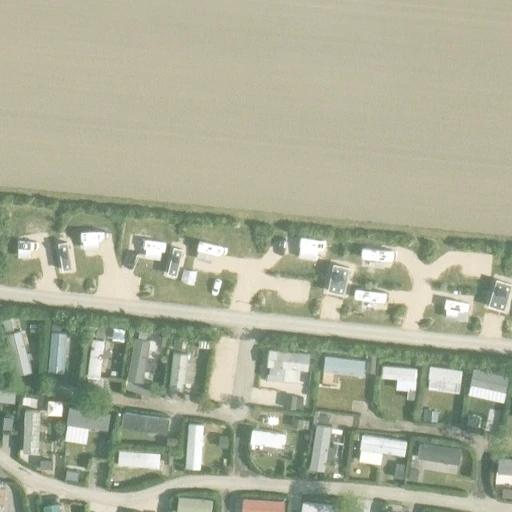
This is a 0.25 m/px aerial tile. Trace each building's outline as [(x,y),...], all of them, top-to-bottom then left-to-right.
[(66,243),(58,245),(62,270),(70,269),(66,243)] [(173,249),(167,274),(175,276),(181,251),(173,249)] [(333,266),(327,291),(343,295),(348,270),(333,266)] [(494,282),(487,307),(502,311),(510,286),(494,282)] [(4,332),(12,330),(9,318),(1,320),(4,332)] [(60,322),(52,321),(51,329),(59,330),(60,322)] [(104,327),(95,326),(94,336),(103,337),(104,327)] [(30,371),(20,329),(4,333),(14,375),(30,371)] [(63,372),(65,332),(50,331),(48,371),(63,372)] [(166,337),(156,335),(154,344),(165,346),(166,337)] [(171,347),(180,349),(182,337),(173,336),(171,347)] [(149,340),(134,337),(126,378),(142,381),(149,340)] [(98,376),(102,340),(90,338),(86,375),(98,376)] [(306,369),(308,352),(266,349),(264,365),(306,369)] [(186,353),(171,352),(167,388),(182,390),(186,353)] [(362,374),(363,359),(324,355),(322,369),(362,374)] [(414,379),(415,367),(381,365),(380,377),(414,379)] [(458,381),(460,369),(427,365),(426,377),(458,381)] [(504,391),(507,376),(471,368),(468,384),(504,391)] [(14,386),(0,384),(0,399),(13,401),(14,386)] [(106,428),(109,412),(67,406),(65,422),(106,428)] [(36,452),(38,410),(23,409),(21,452),(36,452)] [(165,433),(168,417),(122,411),(120,426),(165,433)] [(11,417),(2,416),(1,429),(10,430),(11,417)] [(199,468),(201,423),(186,422),(184,467),(199,468)] [(322,470),(329,426),(314,423),(307,467),(322,470)] [(281,448),(283,433),(250,428),(248,443),(281,448)] [(404,440),(359,434),(357,449),(402,455),(404,440)] [(228,436),(218,435),(217,447),(227,448),(228,436)] [(176,447),(177,438),(166,437),(165,446),(176,447)] [(459,447),(418,441),(415,457),(456,463),(459,447)] [(157,467),(158,452),(117,450),(116,465),(157,467)] [(172,455),(163,454),(162,463),(172,464),(172,455)] [(511,473),(511,457),(496,456),(495,472),(511,473)] [(52,468),(52,460),(39,459),(39,468),(52,468)] [(78,472),(64,469),(63,478),(76,481),(78,472)] [(209,511),(211,499),(177,496),(176,511),(183,511),(209,511)] [(281,511),(282,500),(240,498),(239,511),(281,511)] [(335,511),(336,505),(300,501),(299,511),(335,511)] [(59,511),(57,502),(41,506),(42,511),(59,511)]
